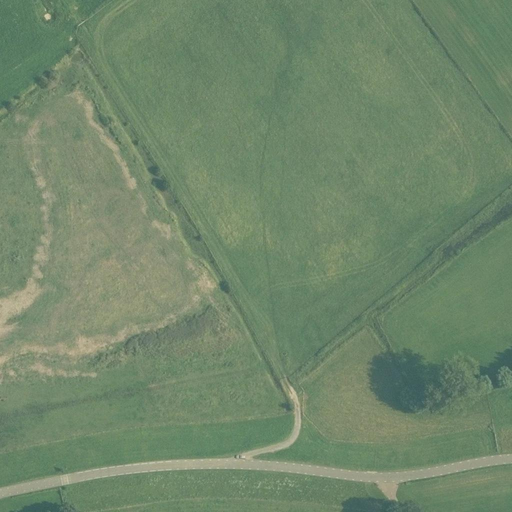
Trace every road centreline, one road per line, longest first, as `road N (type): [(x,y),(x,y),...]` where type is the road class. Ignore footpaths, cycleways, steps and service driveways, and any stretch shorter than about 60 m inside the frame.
road 1 (unclassified): [(0,494),(170,467),(388,477),(511,459)]
road 2 (track): [(45,0),(295,405)]
